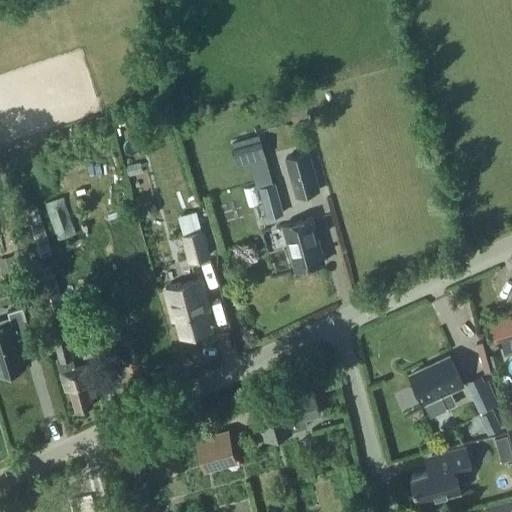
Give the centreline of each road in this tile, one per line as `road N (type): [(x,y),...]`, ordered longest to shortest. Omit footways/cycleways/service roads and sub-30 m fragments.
road 1 (unclassified): [(0,478),(339,322)]
road 2 (residential): [(389,511),(339,322)]
road 3 (unclassified): [(339,322),(511,244)]
